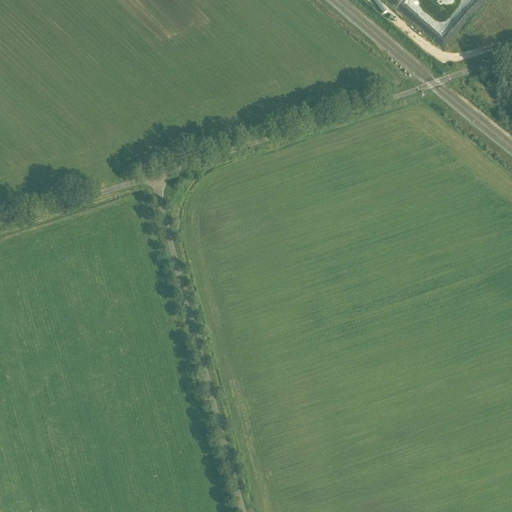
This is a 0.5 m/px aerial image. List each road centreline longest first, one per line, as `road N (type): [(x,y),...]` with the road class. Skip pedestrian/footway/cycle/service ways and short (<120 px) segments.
road 1 (unclassified): [(156,179),(243,511)]
road 2 (unclassified): [(156,179),(405,93)]
road 3 (unclassified): [(0,227),(156,179)]
